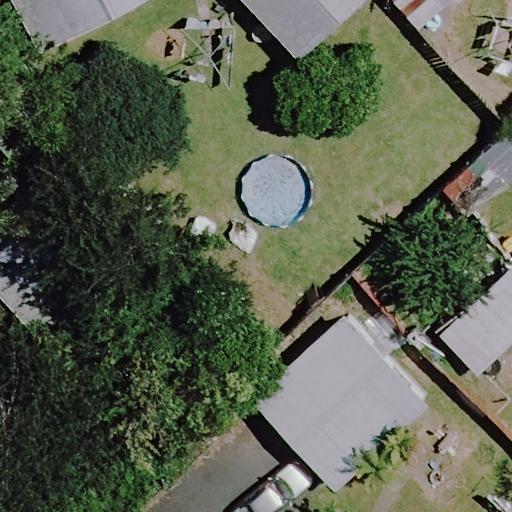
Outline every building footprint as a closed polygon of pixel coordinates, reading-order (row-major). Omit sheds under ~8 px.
[(14,0),(42,52),(142,0),(14,0)] [(362,0),(244,0),(299,59),(362,0)] [(380,0),(412,36),(452,0),(380,0)] [(105,174),(44,167),(5,207),(0,248),(0,293),(38,337),(85,343),(105,174)] [(511,346),(511,267),(440,337),(480,378),(511,346)] [(428,403),(347,317),(255,404),(336,490),(428,403)]
